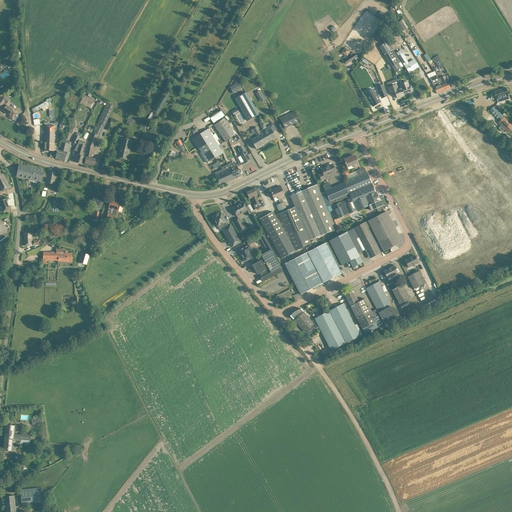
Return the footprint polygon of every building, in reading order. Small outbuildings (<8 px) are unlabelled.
[(397,23),(395,24),(400,32),(408,27),(402,19),(397,23)] [(384,30),(392,41),(398,37),(394,31),(393,32),(389,27),(384,30)] [(386,42),(379,47),(391,66),(399,62),(386,42)] [(342,53),(347,56),(350,51),(345,48),(342,53)] [(396,53),(404,66),(409,73),(418,66),(414,59),(408,63),(405,58),(406,58),(401,50),(396,53)] [(344,61),(346,64),(357,57),(355,54),(344,61)] [(437,56),(432,59),(434,62),(435,61),(440,69),(443,67),(439,59),(437,56)] [(399,62),(391,66),(395,72),(402,67),(399,62)] [(441,85),(438,79),(436,75),(434,71),(427,74),(429,78),(430,77),(437,94),(443,91),(441,85)] [(445,76),(438,79),(441,85),(443,91),(450,88),(447,82),(445,76)] [(407,82),(399,85),(403,95),(411,92),(409,86),(407,82)] [(239,83),(230,88),(233,93),(242,88),(239,83)] [(403,95),(399,85),(399,83),(388,88),(391,94),(395,93),(397,98),(404,96),(403,95)] [(494,92),(496,97),(497,99),(509,96),(507,88),(494,92)] [(373,89),(365,94),(373,106),(380,102),(373,89)] [(238,104),(249,98),(246,93),(235,99),(238,104)] [(0,107),(10,115),(9,117),(13,120),(17,114),(12,111),(13,110),(6,105),(9,100),(4,96),(0,100),(0,107)] [(259,114),(249,98),(238,104),(248,121),(259,114)] [(50,99),(32,108),(35,114),(34,115),(35,117),(38,116),(36,111),(45,107),(52,103),(50,99)] [(93,147),(96,138),(97,136),(99,136),(104,126),(105,126),(114,106),(107,103),(92,136),(88,146),(86,156),(85,160),(84,165),(94,167),(95,162),(96,158),(91,157),(91,153),(94,153),(95,149),(93,149),(93,148),(92,148),(92,147),(93,147)] [(494,107),(490,111),(500,121),(504,117),(494,107)] [(241,124),(246,121),(238,109),(234,112),(241,124)] [(214,123),(225,115),(222,111),(212,119),(214,123)] [(139,115),(134,113),(133,112),(130,117),(129,117),(126,123),(132,126),(135,121),(136,121),(139,115)] [(280,119),(285,128),(298,122),(293,112),(280,119)] [(500,121),(499,123),(507,132),(511,127),(511,125),(504,117),(500,121)] [(214,125),(225,142),(235,135),(224,118),(214,125)] [(424,126),(427,130),(430,134),(434,131),(436,133),(442,128),(440,125),(439,123),(436,119),(432,122),(431,121),(424,126)] [(464,119),(453,124),(457,133),(468,127),(464,119)] [(273,124),(263,130),(265,134),(264,134),(268,142),(276,137),(274,132),(276,130),(273,124)] [(453,124),(441,130),(446,139),(457,133),(453,124)] [(45,126),(44,142),(55,143),(55,140),(56,140),(56,135),(55,135),(55,126),(45,126)] [(265,134),(263,130),(260,132),(257,127),(252,130),(254,134),(255,133),(257,136),(251,140),(256,149),(268,142),(264,134),(265,134)] [(468,127),(457,133),(461,142),(472,136),(468,127)] [(192,140),(204,159),(207,163),(223,153),(208,129),(192,140)] [(76,135),(72,142),(76,144),(78,140),(79,138),(79,137),(81,134),(77,132),(76,135)] [(141,140),(152,142),(153,136),(143,133),(141,140)] [(457,133),(446,139),(450,147),(461,142),(457,133)] [(61,145),(60,150),(60,151),(67,152),(69,144),(68,144),(69,141),(66,141),(66,139),(64,138),(64,140),(62,140),(61,145)] [(76,157),(75,162),(82,164),(84,159),(85,156),(81,155),(83,148),(84,148),(86,142),(86,140),(79,138),(78,140),(79,140),(76,146),(79,147),(76,157)] [(123,138),(119,152),(118,157),(127,160),(132,140),(123,138)] [(54,151),(56,151),(57,143),(55,143),(44,142),(44,150),(54,151)] [(57,143),(56,151),(57,152),(55,158),(65,161),(67,152),(60,151),(60,150),(58,149),(59,147),(57,146),(57,143)] [(486,149),(475,155),(480,166),(485,176),(497,171),(489,156),(486,149)] [(500,150),(489,156),(497,171),(508,165),(500,150)] [(246,152),(240,155),(244,162),(245,163),(250,160),(246,152)] [(344,160),(345,163),(345,164),(346,164),(347,167),(354,164),(355,167),(359,166),(355,155),(344,160)] [(475,155),(464,160),(469,171),(480,166),(475,155)] [(219,174),(215,175),(219,186),(241,176),(237,167),(236,165),(232,167),(230,163),(227,164),(227,165),(221,167),(222,169),(218,171),(219,174)] [(16,177),(22,178),(29,179),(29,181),(37,182),(37,181),(42,182),(43,177),(44,174),(45,170),(19,164),(16,177)] [(319,175),(321,180),(328,177),(327,175),(331,174),(332,175),(336,173),(332,165),(321,169),(323,173),(319,175)] [(511,173),(508,165),(497,171),(507,192),(511,190),(511,173)] [(419,166),(408,171),(412,178),(423,173),(419,166)] [(480,166),(469,171),(474,182),(485,176),(480,166)] [(346,175),(348,181),(359,177),(366,173),(364,168),(356,171),(349,174),(346,175)] [(48,175),(48,176),(47,177),(46,182),(54,184),(57,172),(48,171),(48,175)] [(408,171),(397,177),(400,184),(412,178),(408,171)] [(445,171),(434,176),(441,190),(452,185),(445,171)] [(497,171),(485,176),(491,187),(496,198),(507,192),(497,171)] [(327,207),(329,212),(333,210),(337,219),(369,206),(379,202),(378,200),(380,200),(376,192),(372,183),(367,173),(366,173),(359,177),(348,181),(344,183),(349,193),(351,197),(327,207)] [(423,173),(412,178),(415,185),(426,180),(423,173)] [(0,192),(10,188),(4,176),(0,177),(0,192)] [(485,176),(474,182),(480,193),(491,187),(485,176)] [(412,178),(400,184),(404,191),(415,185),(412,178)] [(426,180),(415,185),(419,193),(430,187),(426,180)] [(321,193),(327,207),(351,197),(349,193),(344,183),(331,188),(329,183),(323,186),(325,191),(321,193)] [(290,196),(292,201),(295,207),(279,214),(295,251),(305,246),(311,243),(309,240),(336,229),(336,228),(339,227),(335,219),(332,220),(329,212),(327,207),(321,193),(319,189),(317,184),(290,196)] [(415,185),(404,191),(407,198),(419,193),(415,185)] [(452,185),(441,190),(448,205),(459,199),(452,185)] [(276,205),(279,212),(285,209),(283,203),(282,199),(283,198),(282,195),(284,194),(280,186),(270,190),(275,201),(279,200),(281,204),(276,205)] [(430,187),(419,193),(422,200),(433,194),(430,187)] [(491,187),(480,193),(485,203),(496,198),(491,187)] [(257,195),(256,192),(254,188),(246,191),(249,199),(252,197),(255,205),(254,205),(256,209),(262,206),(260,203),(259,203),(256,196),(257,195)] [(419,193),(407,198),(411,205),(422,200),(419,193)] [(433,194),(422,200),(426,207),(437,201),(433,194)] [(102,198),(93,196),(91,203),(97,205),(96,208),(101,209),(103,204),(100,203),(102,198)] [(0,200),(0,203),(2,210),(3,211),(0,211),(0,215),(10,213),(9,207),(6,199),(0,200)] [(105,223),(108,224),(113,225),(119,203),(111,200),(108,208),(109,208),(107,213),(108,213),(106,219),(105,223)] [(379,202),(369,206),(371,210),(376,208),(378,211),(379,211),(380,211),(381,211),(381,210),(381,209),(381,208),(384,207),(383,205),(381,200),(380,201),(380,200),(378,200),(379,202)] [(422,200),(411,205),(415,212),(426,207),(422,200)] [(437,201),(426,207),(429,214),(440,209),(437,201)] [(252,213),(250,209),(248,205),(245,207),(242,202),(235,206),(236,206),(232,208),(237,216),(239,215),(246,212),(248,215),(252,213)] [(426,207),(415,212),(418,220),(429,214),(426,207)] [(368,221),(381,247),(383,252),(402,242),(387,211),(374,218),(370,220),(368,221)] [(295,251),(279,214),(275,216),(273,212),(259,219),(282,258),(295,251)] [(511,222),(507,212),(492,219),(499,232),(511,225),(511,222)] [(215,217),(213,218),(218,226),(220,230),(222,229),(228,240),(232,247),(240,242),(230,225),(228,226),(225,222),(226,222),(221,214),(219,215),(218,213),(215,216),(215,217)] [(234,221),(240,231),(244,228),(239,218),(234,221)] [(492,219),(478,226),(484,239),(499,232),(492,219)] [(347,232),(358,254),(365,250),(368,257),(371,255),(372,257),(381,253),(379,249),(370,232),(365,222),(361,225),(347,232)] [(440,222),(433,226),(438,237),(445,233),(440,222)] [(511,225),(499,232),(506,246),(511,242),(511,225)] [(433,226),(425,229),(431,240),(438,237),(433,226)] [(478,226),(463,233),(470,247),(484,239),(478,226)] [(34,232),(27,232),(22,233),(23,246),(27,245),(27,246),(30,246),(30,245),(40,245),(40,240),(32,240),(32,237),(34,237),(34,232)] [(340,235),(326,243),(338,267),(341,265),(341,266),(349,261),(353,268),(363,262),(358,254),(347,232),(340,235)] [(499,232),(484,239),(491,253),(506,246),(499,232)] [(445,233),(431,240),(437,252),(451,245),(449,240),(445,233)] [(463,233),(449,240),(451,245),(455,254),(470,247),(463,233)] [(265,236),(261,238),(268,251),(271,249),(272,249),(265,236)] [(484,239),(470,247),(476,260),(491,253),(484,239)] [(311,245),(306,248),(308,252),(284,264),(300,295),(341,273),(338,267),(326,243),(313,249),(311,245)] [(252,257),(248,251),(252,249),(249,244),(239,250),(239,251),(239,252),(240,254),(241,254),(245,261),(249,259),(250,259),(251,258),(251,257),(252,257)] [(451,245),(437,252),(442,263),(456,256),(455,254),(451,245)] [(470,247),(455,254),(456,256),(462,267),(476,260),(470,247)] [(263,282),(283,271),(271,249),(268,251),(267,252),(265,253),(261,255),(264,260),(262,261),(261,260),(253,265),(258,274),(260,273),(262,277),(260,278),(263,282)] [(58,262),(72,262),(72,253),(63,253),(63,250),(56,250),(56,252),(43,252),(43,262),(48,262),(48,261),(58,261),(58,262)] [(79,262),(87,265),(90,255),(82,253),(79,262)] [(405,260),(407,266),(408,268),(418,263),(415,255),(405,260)] [(456,256),(442,263),(448,274),(462,267),(456,256)] [(384,271),(386,276),(387,278),(397,273),(394,266),(384,271)] [(420,271),(412,275),(408,277),(414,289),(426,283),(420,271)] [(392,306),(381,286),(379,281),(366,288),(379,313),(384,324),(399,316),(396,309),(396,308),(393,308),(392,306)] [(392,290),(399,304),(410,299),(402,284),(392,290)] [(344,294),(346,299),(362,329),(367,327),(376,322),(379,326),(383,324),(375,309),(371,312),(365,298),(358,302),(352,290),(344,294)] [(324,302),(329,311),(346,343),(360,336),(343,304),(335,308),(333,308),(329,300),(324,302)] [(402,304),(402,312),(412,312),(412,304),(402,304)] [(301,309),(295,312),(290,315),(290,316),(293,319),(294,319),(295,318),(298,315),(299,316),(294,320),(305,332),(314,324),(304,312),(302,314),(301,312),(303,311),(301,309)] [(346,343),(329,311),(315,319),(331,351),(346,343)] [(33,419),(35,425),(44,422),(42,416),(33,419)] [(5,425),(4,439),(16,440),(16,439),(21,440),(21,439),(30,441),(31,434),(21,434),(21,435),(14,434),(15,426),(10,425),(5,425)] [(16,440),(4,439),(3,451),(13,451),(15,451),(16,440)] [(13,462),(22,470),(23,469),(26,472),(25,473),(26,475),(29,472),(30,473),(31,472),(25,467),(26,466),(18,457),(13,462)] [(42,501),(40,488),(20,490),(22,504),(42,501)] [(19,511),(19,510),(19,506),(15,507),(14,496),(4,497),(5,511),(19,511)]
